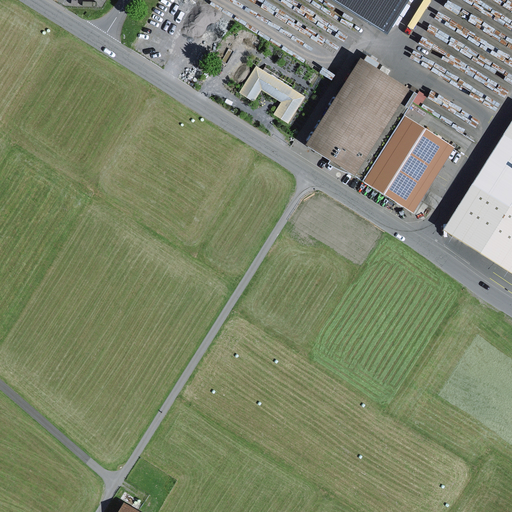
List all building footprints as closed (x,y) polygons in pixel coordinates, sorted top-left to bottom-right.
[(324,0),(385,38),(408,0),(324,0)] [(238,46),(234,54),(239,57),(244,49),(238,46)] [(415,96),(358,61),(305,147),(360,181),(362,182),(415,96)] [(305,98),(255,66),(238,94),(252,103),(261,90),(282,103),(274,116),(288,125),(305,98)] [(419,93),(412,104),(419,108),(426,97),(419,93)] [(452,150),(401,119),(362,182),(367,185),(402,206),(412,214),(434,180),(440,170),(447,159),(452,150)] [(511,122),(442,234),(511,277),(511,122)]
